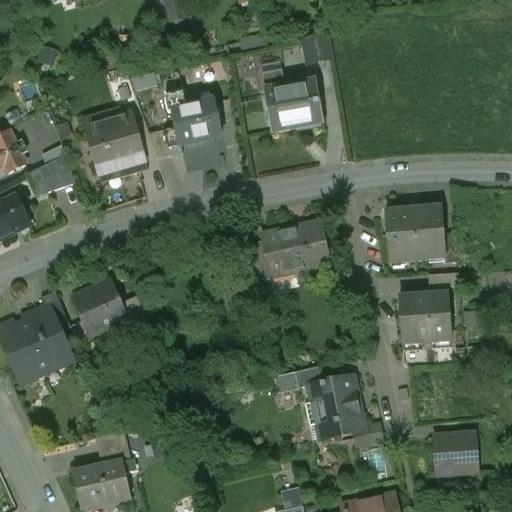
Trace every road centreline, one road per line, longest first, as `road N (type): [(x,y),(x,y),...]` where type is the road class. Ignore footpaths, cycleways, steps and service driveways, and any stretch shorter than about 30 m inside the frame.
road 1 (residential): [(0,277),(151,219),(357,179)]
road 2 (residential): [(402,449),(357,179)]
road 3 (residential): [(357,179),(511,172)]
